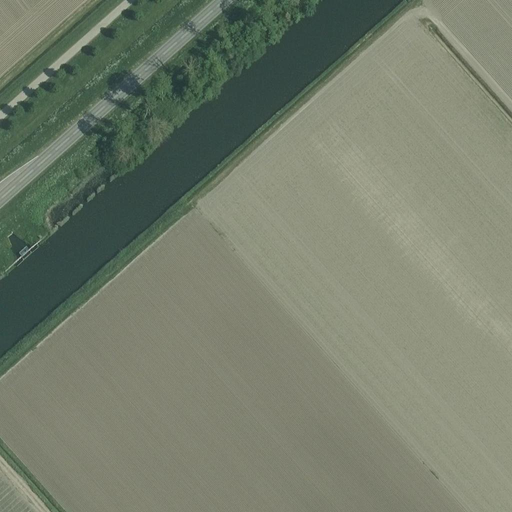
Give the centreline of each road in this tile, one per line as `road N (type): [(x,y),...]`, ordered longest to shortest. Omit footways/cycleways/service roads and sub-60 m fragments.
road 1 (trunk): [(0,199),(224,0)]
road 2 (unclassified): [(0,116),(131,0)]
